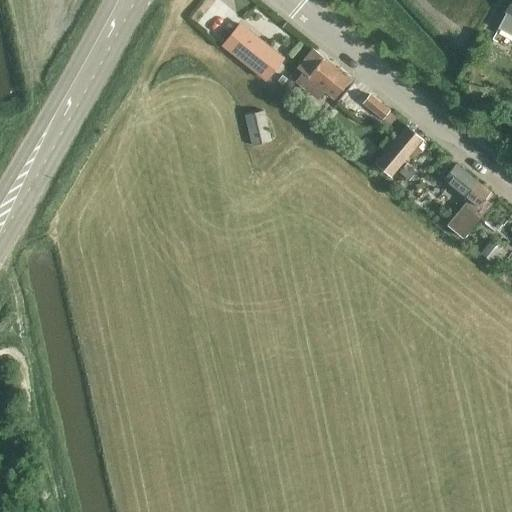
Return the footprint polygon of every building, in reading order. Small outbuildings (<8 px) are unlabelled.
[(511,35),(511,0),(505,11),(506,12),(497,28),(511,35)] [(266,79),(282,59),(238,24),(222,44),(266,79)] [(303,73),(295,82),(317,101),(325,92),(333,99),(349,80),(312,48),(296,67),(303,73)] [(383,111),(371,102),(365,109),(376,119),(383,111)] [(329,112),(339,120),(345,113),(335,105),(329,112)] [(270,141),(263,110),(243,115),(250,146),(270,141)] [(423,138),(408,125),(375,162),(391,175),(423,138)] [(406,163),(399,172),(408,180),(415,171),(406,163)] [(492,194),(455,164),(444,178),(468,199),(446,224),(462,238),(491,206),(486,201),(492,194)] [(426,213),(439,198),(425,186),(412,201),(426,213)] [(503,246),(493,238),(481,253),(491,261),(503,246)]
